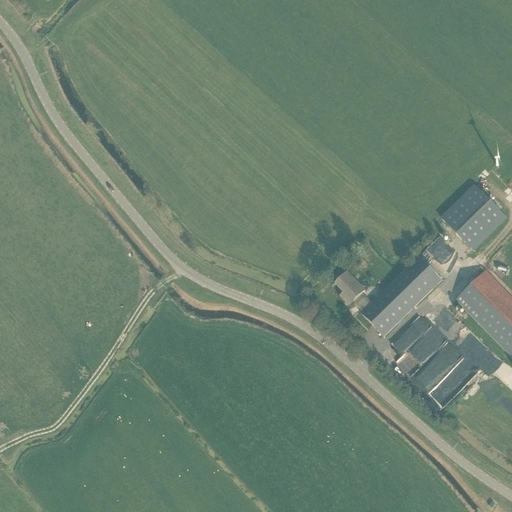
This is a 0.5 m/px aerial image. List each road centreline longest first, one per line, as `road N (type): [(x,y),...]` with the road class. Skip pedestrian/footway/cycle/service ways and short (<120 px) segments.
road 1 (tertiary): [(511,497),(296,322),(181,271),(90,167),(0,25)]
road 2 (track): [(0,459),(53,429),(181,271)]
